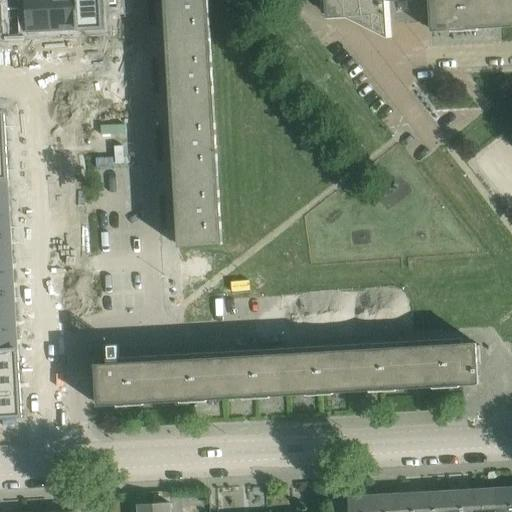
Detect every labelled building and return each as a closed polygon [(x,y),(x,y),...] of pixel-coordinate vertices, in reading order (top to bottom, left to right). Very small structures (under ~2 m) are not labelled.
[(0,0),(0,34),(2,34),(1,12),(14,11),(13,0),(0,0)] [(13,0),(14,11),(27,10),(28,33),(52,31),(50,0),(13,0)] [(78,0),(50,0),(52,31),(80,30),(78,0)] [(116,0),(78,0),(80,30),(104,28),(102,6),(117,5),(116,0)] [(165,0),(168,43),(179,247),(222,244),(208,0),(165,0)] [(511,0),(329,0),(331,18),(337,18),(351,18),(392,38),(390,18),(390,15),(431,12),(432,31),(511,26),(511,0)] [(8,173),(0,173),(0,194),(9,193),(8,173)] [(9,193),(0,194),(0,214),(10,214),(9,193)] [(10,214),(0,214),(0,234),(11,234),(10,214)] [(11,234),(0,234),(0,255),(12,254),(11,234)] [(12,254),(0,255),(0,275),(14,275),(12,254)] [(192,262),(193,275),(205,274),(205,261),(192,262)] [(14,275),(0,275),(0,295),(15,295),(14,275)] [(15,295),(0,295),(0,316),(16,315),(15,295)] [(16,315),(0,316),(0,336),(17,335),(16,315)] [(17,335),(0,336),(0,356),(18,356),(17,335)] [(98,405),(478,384),(478,377),(481,376),(481,373),(477,373),(476,344),(119,364),(119,359),(120,359),(119,345),(108,345),(108,351),(89,352),(90,367),(96,367),(98,405)] [(18,356),(0,356),(0,377),(19,376),(18,356)] [(19,376),(0,377),(0,397),(21,396),(19,376)] [(21,396),(0,397),(0,417),(22,416),(21,396)] [(511,511),(511,488),(496,489),(496,511),(511,511)] [(496,511),(496,489),(471,491),(472,511),(496,511)] [(472,511),(471,491),(447,492),(448,511),(472,511)] [(448,511),(447,492),(423,493),(423,511),(448,511)] [(423,511),(423,493),(398,495),(399,511),(423,511)] [(399,511),(398,495),(374,496),(374,511),(399,511)] [(374,511),(374,496),(349,497),(349,511),(374,511)]
